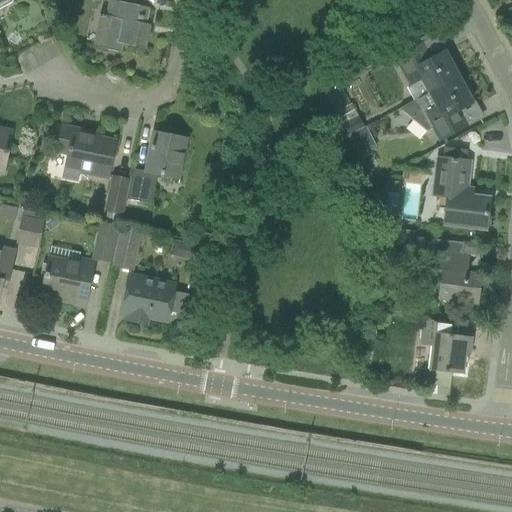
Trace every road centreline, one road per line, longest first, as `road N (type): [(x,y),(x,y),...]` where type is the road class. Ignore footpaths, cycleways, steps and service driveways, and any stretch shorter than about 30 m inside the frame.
road 1 (tertiary): [(0,340),(178,379),(501,427)]
road 2 (residential): [(55,101),(141,123),(155,118),(171,87),(186,0)]
